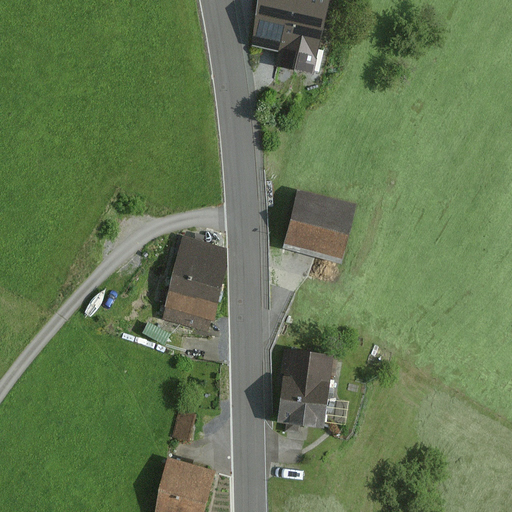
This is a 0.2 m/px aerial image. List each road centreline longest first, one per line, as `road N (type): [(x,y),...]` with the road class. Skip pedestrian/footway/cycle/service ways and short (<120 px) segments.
road 1 (primary): [(250,511),(243,212),(217,0)]
road 2 (track): [(243,212),(188,219),(140,237),(52,326),(0,393)]
